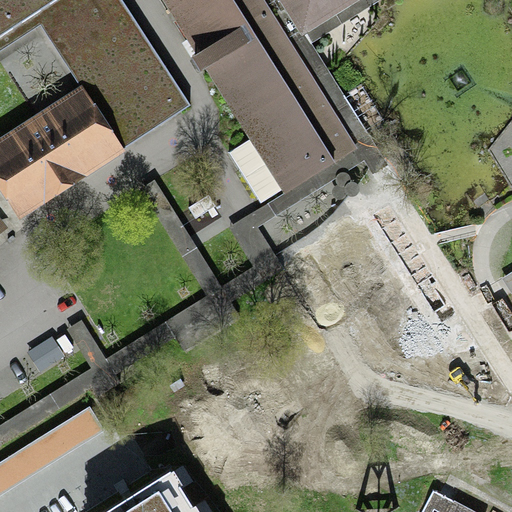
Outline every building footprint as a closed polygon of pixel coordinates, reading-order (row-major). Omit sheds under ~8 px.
[(0,0),(0,36),(43,9),(124,133),(158,111),(165,122),(190,106),(121,0),(0,0)] [(91,368),(0,424),(0,444),(90,389),(95,397),(120,382),(115,374),(175,337),(183,351),(239,315),(230,301),(284,268),(258,227),(363,161),(372,175),(380,170),(388,165),(312,43),(381,0),(351,0),(303,30),(284,0),(262,0),(356,148),(257,209),(246,216),(229,227),(253,266),(221,286),(197,246),(190,235),(154,179),(139,188),(207,295),(106,358),(81,319),(66,328),(91,368)] [(166,0),(253,137),(229,152),(261,203),(285,188),(286,190),(355,148),(261,0),(166,0)] [(285,0),(304,29),(349,0),(285,0)] [(83,100),(0,153),(0,176),(19,205),(112,145),(83,100)] [(90,407),(0,462),(0,492),(103,428),(90,407)] [(138,488),(136,484),(92,511),(205,511),(175,464),(138,488)] [(474,511),(461,505),(433,490),(421,511),(474,511)]
